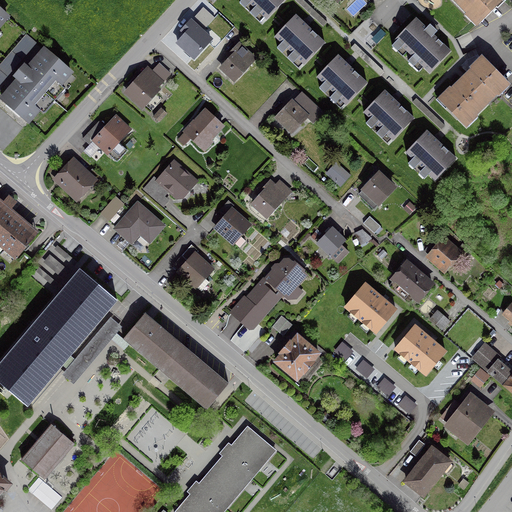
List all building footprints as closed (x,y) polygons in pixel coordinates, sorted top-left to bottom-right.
[(284,0),(246,0),(267,19),(284,0)] [(496,6),(496,5),(501,0),(454,0),(478,23),(496,6)] [(215,18),(204,8),(194,18),(205,28),(215,18)] [(296,15),(275,37),(304,64),(325,43),(296,15)] [(430,24),(426,28),(416,18),(395,40),(430,73),(450,51),(434,35),(437,31),(430,24)] [(182,30),(186,34),(178,43),(194,58),(211,40),(191,21),(182,30)] [(254,59),(239,44),(229,55),(232,57),(222,68),(235,80),(254,59)] [(22,76),(26,79),(14,93),(10,89),(2,98),(28,121),(71,72),(44,49),(36,59),(41,62),(29,76),(26,73),(22,76)] [(338,55),(317,77),(346,105),(367,83),(338,55)] [(459,118),(466,125),(507,84),(490,65),(489,65),(483,59),(441,100),(448,107),(447,108),(458,119),(459,118)] [(152,72),(148,69),(127,92),(142,107),(170,74),(159,64),(152,72)] [(385,91),(364,112),(393,140),(414,118),(385,91)] [(288,107),(288,106),(277,118),(291,132),(298,124),(299,126),(307,117),(313,123),(323,113),(302,93),(288,107)] [(206,110),(194,123),(194,122),(185,132),(202,148),(223,126),(206,110)] [(127,151),(119,142),(130,130),(115,116),(102,131),(96,125),(83,138),(90,145),(94,140),(117,162),(127,151)] [(427,131),(406,153),(435,180),(456,158),(427,131)] [(87,174),(73,160),(56,178),(75,196),(82,190),(84,192),(94,181),(98,184),(103,179),(92,168),(87,174)] [(154,198),(164,186),(177,197),(183,197),(196,181),(174,162),(158,180),(154,177),(144,189),(154,198)] [(350,175),(339,166),(330,176),(340,186),(350,175)] [(374,208),(394,188),(379,174),(377,176),(374,174),(369,179),(372,182),(360,195),(374,208)] [(276,197),(285,186),(279,181),(275,186),(270,181),(259,192),(262,195),(254,204),(267,216),(280,201),(276,197)] [(102,211),(111,219),(124,204),(115,197),(102,211)] [(241,237),(250,226),(231,209),(234,205),(229,200),(219,212),(224,217),(216,227),(233,242),(238,235),(241,237)] [(163,226),(138,204),(117,229),(132,242),(142,230),(152,239),(163,226)] [(0,244),(16,258),(35,235),(0,205),(0,244)] [(370,216),(363,223),(374,233),(381,226),(370,216)] [(318,243),(338,262),(348,252),(341,245),(345,240),(344,240),(332,229),(332,228),(331,229),(329,227),(325,231),(327,233),(318,243)] [(360,244),(366,242),(361,230),(355,233),(360,244)] [(432,254),(430,256),(444,269),(459,253),(444,240),(442,242),(436,237),(426,249),(432,254)] [(77,261),(57,245),(54,249),(74,265),(77,261)] [(203,281),(213,270),(194,253),(197,249),(192,245),(182,255),(187,261),(178,270),(195,286),(201,279),(203,281)] [(70,271),(50,254),(44,262),(64,278),(70,271)] [(276,266),(273,268),(273,270),(266,278),(264,279),(243,303),(241,301),(232,312),(249,327),(253,327),(283,293),(284,294),(291,287),(296,286),(305,276),(301,272),(301,269),(295,264),(293,264),(288,260),(284,261),(280,265),(276,266)] [(432,284),(407,262),(393,279),(404,289),(399,295),(409,303),(414,297),(418,301),(432,284)] [(59,283),(39,267),(36,271),(56,288),(59,283)] [(118,300),(80,268),(0,362),(0,383),(28,407),(63,365),(71,356),(118,300)] [(366,284),(344,310),(376,337),(398,311),(366,284)] [(511,321),(511,325),(511,326),(511,304),(503,313),(511,321)] [(431,319),(442,329),(449,321),(437,311),(431,319)] [(129,344),(207,409),(229,383),(145,313),(123,339),(129,344)] [(272,327),(283,336),(293,325),(281,315),(272,327)] [(122,327),(111,317),(75,359),(67,369),(62,374),(74,384),(111,339),(116,333),(122,327)] [(426,374),(445,351),(415,325),(395,348),(426,374)] [(129,344),(123,339),(116,333),(111,339),(124,350),(129,344)] [(281,353),(282,354),(276,362),(298,379),(303,372),(305,373),(314,361),(313,360),(319,353),(297,335),(292,343),(290,341),(281,353)] [(510,373),(497,361),(500,357),(485,344),(473,358),(511,390),(511,372),(510,373)] [(71,356),(63,365),(67,369),(75,359),(71,356)] [(480,370),(473,379),(480,386),(488,376),(480,370)] [(450,420),(460,406),(451,399),(441,413),(450,420)] [(451,424),(468,438),(487,412),(470,399),(451,424)] [(22,459),(45,478),(44,477),(73,443),(74,443),(52,424),(51,424),(52,425),(23,459),(22,458),(22,459)] [(271,446),(248,426),(174,511),(223,511),(227,508),(222,504),(247,475),(251,479),(259,469),(255,466),(271,446)] [(432,449),(406,481),(422,494),(448,462),(432,449)] [(0,493),(9,484),(0,475),(0,493)]
